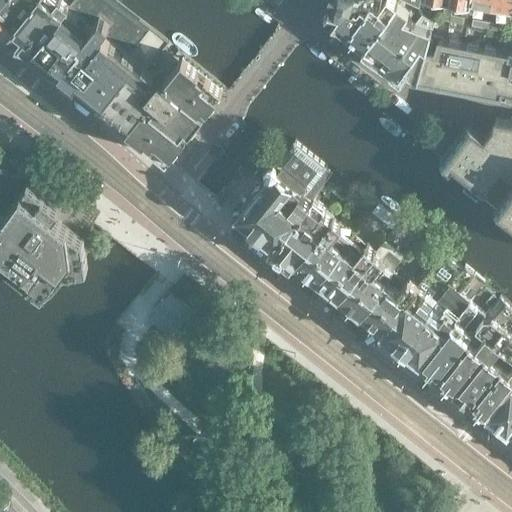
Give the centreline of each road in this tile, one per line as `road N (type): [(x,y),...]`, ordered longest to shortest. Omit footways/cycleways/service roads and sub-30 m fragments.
road 1 (unclassified): [(493,457),(164,193)]
road 2 (residential): [(511,109),(418,103),(303,16)]
road 3 (residential): [(164,193),(303,16)]
road 4 (unclassified): [(164,193),(0,55)]
